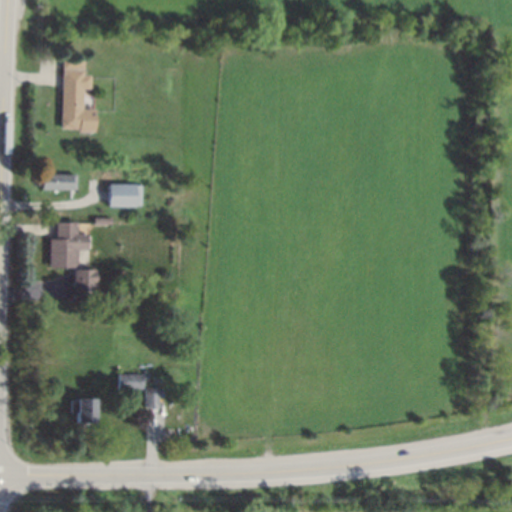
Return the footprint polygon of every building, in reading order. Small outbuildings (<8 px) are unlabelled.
[(59,69),(59,56),(80,56),(79,69),(59,69)] [(91,130),(75,130),(75,127),(58,126),(59,77),(59,69),(79,69),(79,73),(87,73),(87,87),(79,87),(79,107),(91,107),(91,130)] [(73,188),(69,189),(38,189),(38,173),(73,173),(73,188)] [(105,205),(132,206),(132,204),(139,204),(139,183),(132,183),(132,182),(105,182),(105,194),(105,205)] [(52,238),(46,238),(46,266),(74,266),(75,251),(83,251),(84,233),(74,232),(74,221),(52,221),(52,228),(52,238)] [(70,297),(92,297),(92,269),(70,269),(70,286),(70,297)] [(141,387),(116,387),(116,372),(146,372),(146,378),(141,378),(141,387)] [(156,404),(156,387),(143,387),(143,404),(149,404),(156,404)] [(73,399),(74,423),(94,422),(93,407),(93,398),(73,399)]
